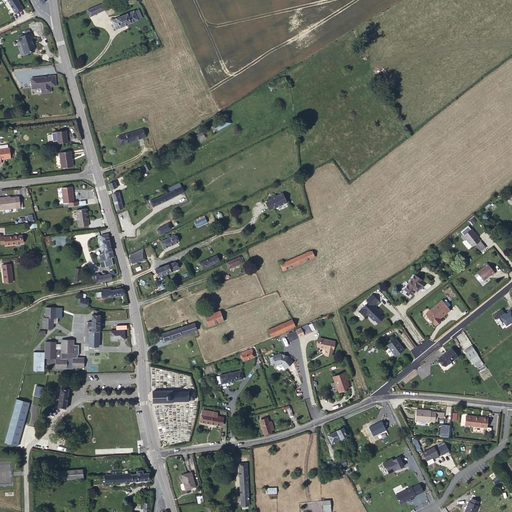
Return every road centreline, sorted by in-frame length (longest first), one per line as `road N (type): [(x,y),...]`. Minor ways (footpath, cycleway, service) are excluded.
road 1 (secondary): [(156,454),(134,301),(95,173)]
road 2 (unclassified): [(380,398),(288,431),(156,454)]
road 3 (unclassified): [(511,284),(380,398)]
road 4 (secondary): [(95,173),(55,19)]
road 5 (residential): [(508,405),(504,444),(457,476),(433,511)]
road 6 (unclassified): [(380,398),(508,405)]
